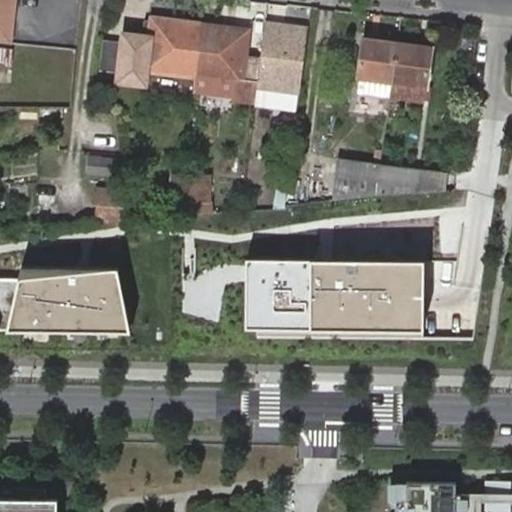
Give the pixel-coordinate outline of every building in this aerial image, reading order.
[(16,0),(0,0),(0,45),(11,47),(16,0)] [(151,23),(144,22),(142,36),(150,36),(151,23)] [(199,27),(151,23),(150,36),(142,36),(124,33),(122,45),(103,42),(100,68),(119,71),(119,77),(146,80),(146,72),(194,77),(199,27)] [(289,27),(264,24),(264,30),(288,33),(289,27)] [(248,32),(199,27),(194,77),(233,81),(231,99),(231,101),(255,103),(257,88),(260,59),(245,58),(248,32)] [(299,93),(308,29),(289,27),(288,33),(264,30),(260,59),(257,88),(297,92),(299,93)] [(395,82),(401,45),(364,41),(360,78),(395,82)] [(431,49),(401,45),(395,82),(426,87),(431,49)] [(0,62),(9,63),(10,49),(0,47),(0,62)] [(194,77),(194,95),(231,99),(233,81),(194,77)] [(426,87),(395,82),(395,83),(392,97),(424,101),(426,87)] [(255,103),(254,107),(294,112),(297,92),(257,88),(255,103)] [(120,159),(89,157),(87,173),(119,176),(120,159)] [(335,201),(371,197),(378,166),(339,161),(335,201)] [(378,166),(371,197),(424,192),(455,189),(456,176),(378,166)] [(184,178),(189,204),(208,201),(205,176),(184,178)] [(172,206),(189,204),(184,178),(169,179),(172,206)] [(123,189),(99,188),(97,223),(125,219),(123,189)] [(431,257),(249,255),(249,328),(431,330),(431,257)] [(0,277),(0,331),(136,331),(125,269),(25,265),(20,279),(0,277)] [(456,482),(407,482),(407,483),(406,501),(406,511),(456,511),(456,509),(456,497),(456,482)] [(510,483),(487,482),(487,510),(510,510),(510,483)] [(407,483),(389,483),(389,501),(406,501),(407,483)] [(21,499),(0,499),(0,511),(58,511),(59,500),(47,500),(47,490),(22,489),(21,499)] [(479,511),(479,493),(468,493),(468,497),(468,509),(467,511),(479,511)] [(468,497),(456,497),(456,509),(468,509),(468,497)]
